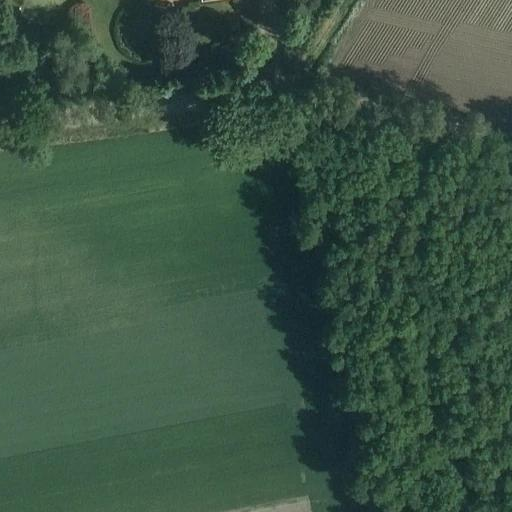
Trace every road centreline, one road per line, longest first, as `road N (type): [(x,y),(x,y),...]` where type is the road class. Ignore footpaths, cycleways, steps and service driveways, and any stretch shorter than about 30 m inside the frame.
road 1 (tertiary): [(511,144),(289,100),(0,129)]
road 2 (track): [(413,121),(460,511)]
